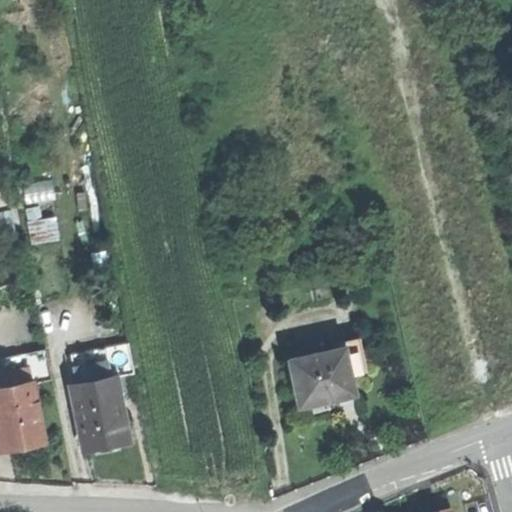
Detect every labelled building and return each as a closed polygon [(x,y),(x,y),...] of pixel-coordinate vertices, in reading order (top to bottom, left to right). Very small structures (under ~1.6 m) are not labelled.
[(294,358),(304,403),(332,397),(360,391),(356,372),(372,369),(364,335),(351,338),(339,348),(294,358)] [(62,362),(69,393),(116,383),(132,380),(126,349),(62,362)] [(0,382),(0,395),(33,390),(30,377),(0,382)] [(69,393),(82,455),(104,451),(129,445),(123,419),(117,420),(114,406),(121,405),(116,383),(69,393)] [(0,395),(0,451),(1,454),(21,450),(43,446),(33,390),(0,395)]
